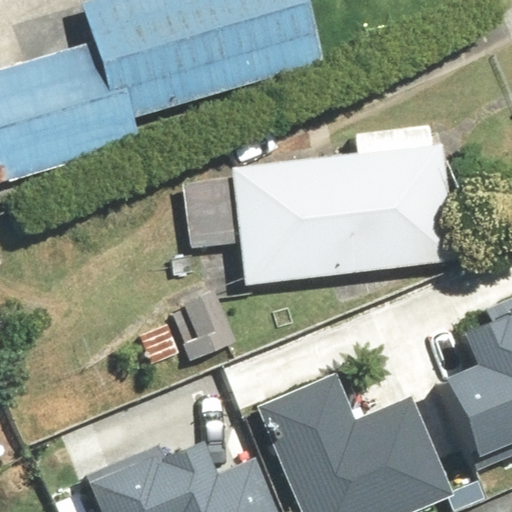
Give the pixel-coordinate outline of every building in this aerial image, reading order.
[(302,0),(89,0),(87,1),(96,39),(0,62),(0,176),(156,138),(147,104),(318,62),(302,0)] [(457,161),(189,172),(192,245),(237,244),(239,288),(462,279),(457,161)] [(434,376),(470,465),(511,447),(511,289),(482,302),(486,311),(455,323),(471,361),(434,376)] [(332,378),(254,411),(296,511),(416,511),(450,498),(407,398),(351,422),(332,378)] [(75,477),(90,511),(270,511),(241,446),(201,463),(186,429),(75,477)]
